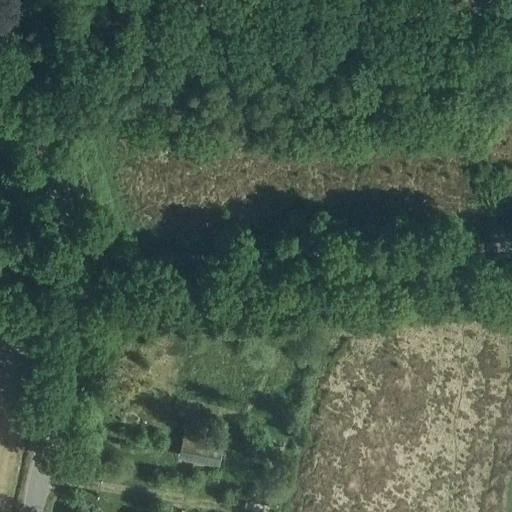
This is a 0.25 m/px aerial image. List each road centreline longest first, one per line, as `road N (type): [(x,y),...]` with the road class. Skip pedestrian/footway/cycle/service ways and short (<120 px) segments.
road 1 (tertiary): [(31,511),(72,316),(74,265),(0,4)]
road 2 (track): [(0,270),(511,247)]
